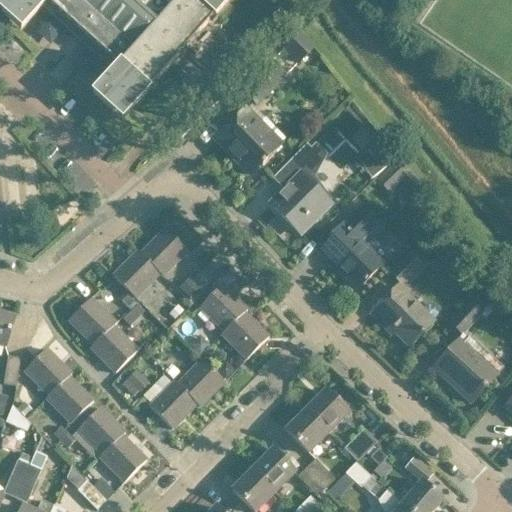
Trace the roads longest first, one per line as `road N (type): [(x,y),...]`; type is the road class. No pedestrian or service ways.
road 1 (residential): [(329,332),(186,187),(147,191),(131,205)]
road 2 (residential): [(329,332),(158,511)]
road 3 (residential): [(497,495),(329,332)]
road 4 (residential): [(131,205),(0,69)]
road 5 (residential): [(131,205),(37,290),(0,278)]
